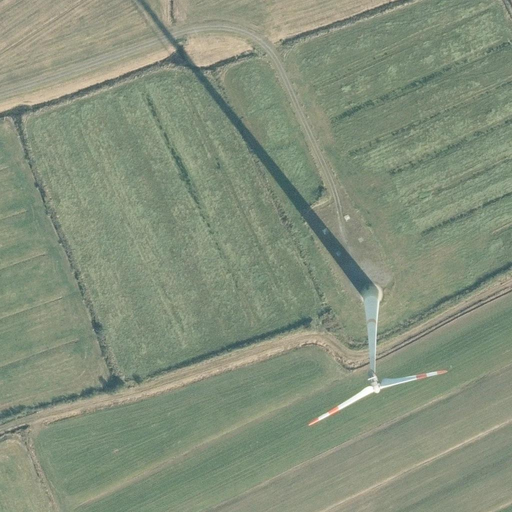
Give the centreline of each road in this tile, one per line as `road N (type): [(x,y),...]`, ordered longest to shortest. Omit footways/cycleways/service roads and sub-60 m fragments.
road 1 (track): [(0,430),(304,333),(368,353),(511,282)]
road 2 (track): [(0,80),(207,17),(251,19),(271,42),(374,253)]
